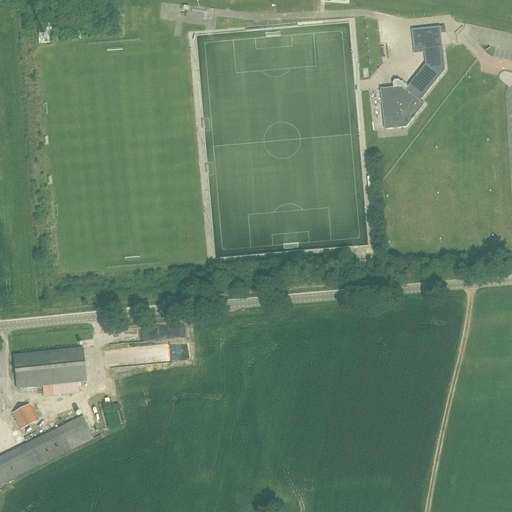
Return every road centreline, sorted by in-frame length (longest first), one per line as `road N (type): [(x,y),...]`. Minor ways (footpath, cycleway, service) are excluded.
road 1 (tertiary): [(0,326),(511,280)]
road 2 (track): [(470,283),(427,511)]
